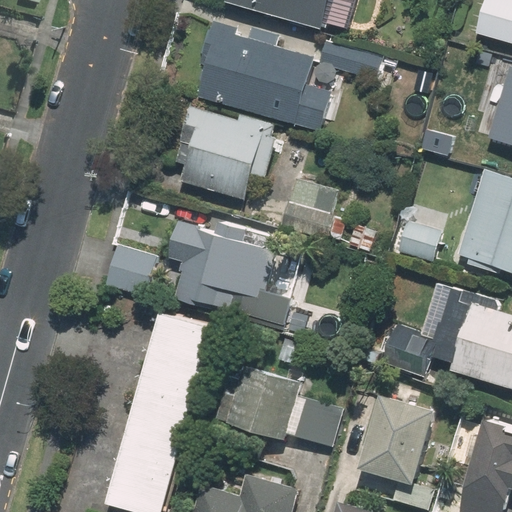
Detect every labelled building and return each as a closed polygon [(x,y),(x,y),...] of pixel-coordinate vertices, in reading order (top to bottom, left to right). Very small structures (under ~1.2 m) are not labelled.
[(231,0),(231,2),(333,31),(341,0),(231,0)] [(511,0),(491,0),(481,33),(511,42),(511,0)] [(223,29),(203,96),(321,130),(333,89),(311,82),(318,56),(223,29)] [(387,57),(331,40),(324,64),(379,81),(387,57)] [(282,129),(196,104),(175,178),(261,202),(282,129)] [(502,134),(471,121),(464,139),(495,151),(502,134)] [(511,179),(486,172),(462,253),(511,267),(511,179)] [(350,191),(301,175),(286,221),(335,237),(350,191)] [(450,217),(416,206),(404,245),(439,256),(450,217)] [(284,248),(185,220),(164,293),(263,320),(284,248)] [(162,257),(122,246),(111,283),(152,294),(162,257)] [(431,373),(436,357),(455,362),(453,371),(511,388),(511,311),(503,309),(507,298),(441,278),(424,334),(394,325),(384,358),(431,373)] [(170,511),(222,328),(168,313),(114,504),(143,511),(170,511)] [(308,382),(249,364),(231,424),(289,442),(308,382)] [(442,411),(387,394),(365,467),(419,483),(442,411)] [(350,410),(310,398),(300,432),(340,444),(350,410)] [(510,511),(511,505),(511,422),(491,418),(480,461),(467,511),(510,511)] [(249,492),(209,481),(200,511),(296,511),(304,485),(255,471),(249,492)] [(396,511),(342,496),(337,511),(396,511)]
